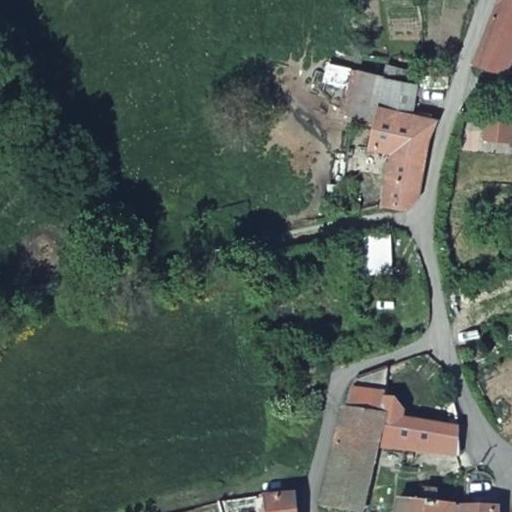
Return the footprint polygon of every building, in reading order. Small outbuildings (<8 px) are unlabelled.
[(511,70),(511,0),(500,0),(474,66),(508,80),(511,70)] [(370,103),(404,110),(409,84),(381,78),(384,63),(355,58),(344,113),(367,118),(370,103)] [(411,68),(384,63),(381,78),(409,84),(411,68)] [(428,138),(435,117),(404,110),(370,103),(367,118),(362,145),(388,151),(378,202),(405,206),(413,196),(419,186),(428,138)] [(505,126),(481,119),(475,139),(500,146),(505,126)] [(313,504),(342,511),(356,511),(370,451),(377,423),(338,419),(313,504)] [(447,431),(377,423),(370,451),(449,458),(447,431)] [(387,511),(454,511),(455,509),(429,506),(430,493),(416,491),(414,503),(389,501),(387,511)] [(292,511),(291,498),(265,499),(266,511),(292,511)]
